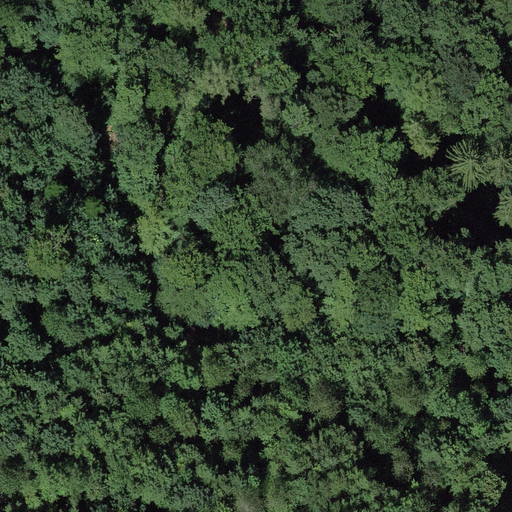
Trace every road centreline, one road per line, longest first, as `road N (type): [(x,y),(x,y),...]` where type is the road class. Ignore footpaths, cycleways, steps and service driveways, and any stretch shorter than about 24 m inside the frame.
road 1 (track): [(0,379),(246,335),(511,338)]
road 2 (track): [(479,92),(222,1),(177,1),(0,67)]
road 3 (track): [(175,0),(417,187),(511,248)]
